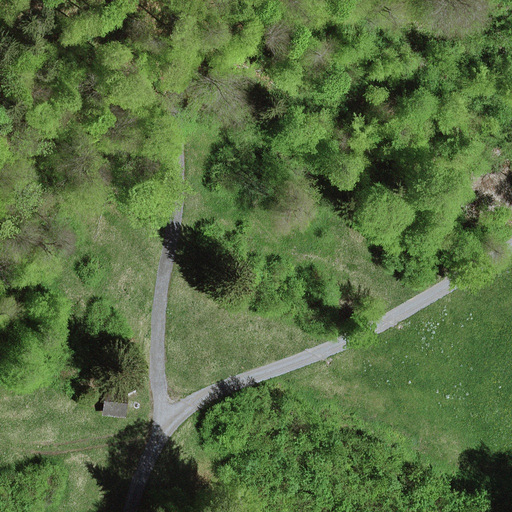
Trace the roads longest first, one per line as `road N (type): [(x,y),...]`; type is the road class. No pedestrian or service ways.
road 1 (track): [(511,247),(359,336),(204,398),(163,432)]
road 2 (track): [(163,432),(154,345),(172,216),(177,86)]
